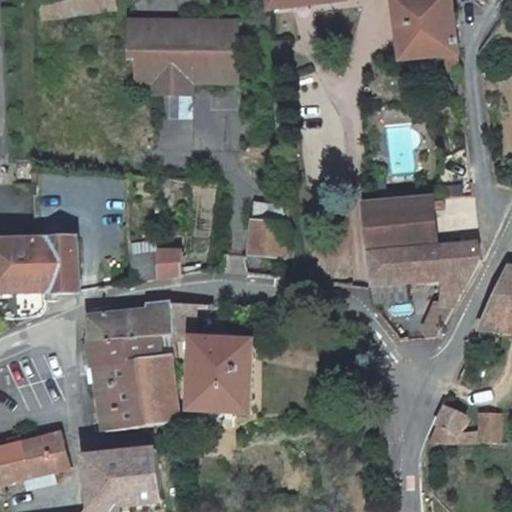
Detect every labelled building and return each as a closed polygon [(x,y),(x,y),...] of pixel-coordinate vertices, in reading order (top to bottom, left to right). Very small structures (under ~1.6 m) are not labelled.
[(118,0),(77,0),(47,4),(50,21),(120,11),(118,0)] [(360,0),(402,0),(403,3),(432,0),(277,0),(280,19),(361,8),(360,0)] [(432,0),(403,3),(409,65),(449,60),(450,72),(463,70),(457,0),(432,0)] [(246,27),(140,24),(138,63),(147,64),(146,86),(164,87),(163,98),(200,98),(199,88),(218,87),(218,72),(246,70),(246,27)] [(246,70),(218,72),(218,87),(246,87),(246,70)] [(377,181),(376,191),(392,191),(392,181),(377,181)] [(433,243),(433,239),(435,195),(435,191),(414,191),(392,191),(376,191),(371,191),(372,243),(433,244),(433,243)] [(282,230),(285,210),(256,207),(250,259),(284,263),(288,231),(282,230)] [(0,244),(0,299),(1,318),(46,314),(49,300),(76,305),(95,301),(87,241),(0,244)] [(481,263),(479,244),(433,243),(433,244),(372,243),(373,285),(374,294),(398,294),(399,277),(445,278),(441,311),(434,311),(431,337),(442,335),(481,263)] [(162,286),(163,251),(128,250),(125,294),(162,286)] [(187,251),(163,251),(162,286),(185,281),(187,251)] [(511,272),(505,273),(472,343),(491,343),(491,334),(511,334),(511,272)] [(97,349),(177,340),(176,314),(156,312),(155,319),(97,322),(94,326),(97,349)] [(100,371),(177,363),(177,340),(97,349),(100,371)] [(254,415),(258,346),(197,347),(195,420),(254,415)] [(112,437),(155,437),(155,388),(178,386),(177,363),(100,371),(109,437),(112,437)] [(155,437),(180,433),(179,428),(178,386),(155,388),(155,437)] [(422,447),(487,448),(489,423),(475,422),(474,428),(454,427),(463,409),(441,408),(422,447)] [(0,493),(5,492),(31,487),(32,496),(66,489),(64,478),(78,474),(69,441),(48,447),(0,458),(0,493)] [(162,468),(160,457),(98,463),(102,511),(128,511),(129,511),(169,506),(162,468)]
